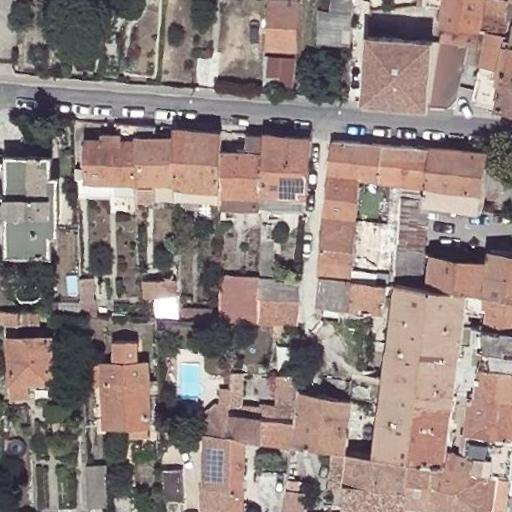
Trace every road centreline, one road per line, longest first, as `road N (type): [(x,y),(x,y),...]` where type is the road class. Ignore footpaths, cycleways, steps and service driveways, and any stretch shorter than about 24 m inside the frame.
road 1 (residential): [(321,119),(0,94)]
road 2 (unclassified): [(321,119),(306,317)]
road 3 (residential): [(511,134),(321,119)]
